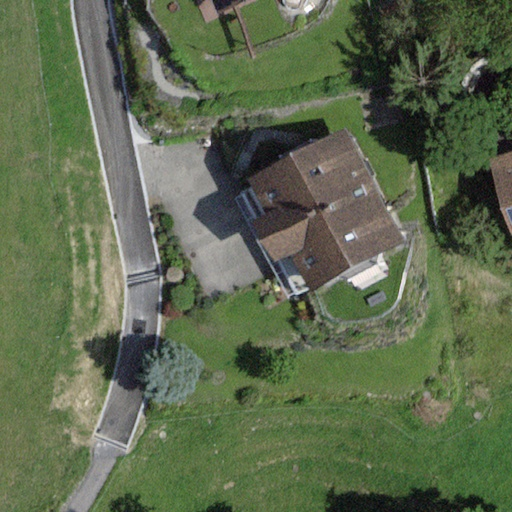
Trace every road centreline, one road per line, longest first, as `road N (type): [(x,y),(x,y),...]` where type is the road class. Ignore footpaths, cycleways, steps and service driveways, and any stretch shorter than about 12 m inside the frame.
road 1 (residential): [(96,0),(148,325)]
road 2 (track): [(148,325),(124,410),(74,511)]
